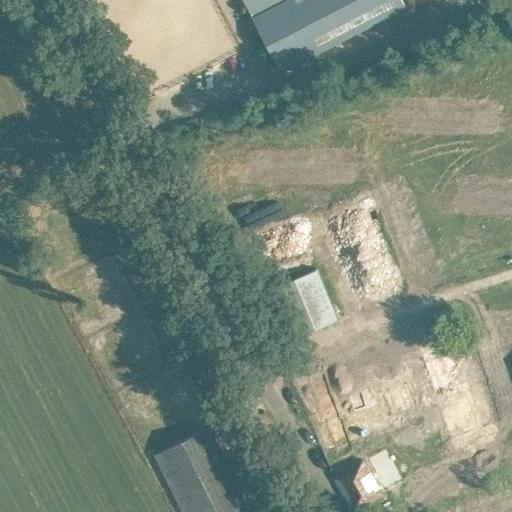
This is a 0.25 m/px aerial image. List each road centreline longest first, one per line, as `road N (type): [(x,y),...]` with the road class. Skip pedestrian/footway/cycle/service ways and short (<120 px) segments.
road 1 (unclassified): [(328,511),(33,0)]
road 2 (unknown): [(118,147),(412,31),(451,0)]
